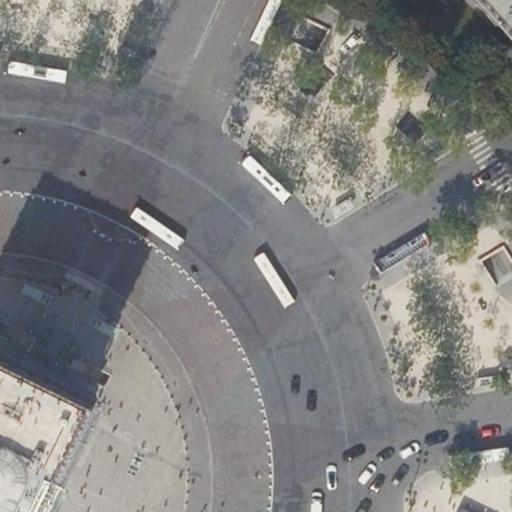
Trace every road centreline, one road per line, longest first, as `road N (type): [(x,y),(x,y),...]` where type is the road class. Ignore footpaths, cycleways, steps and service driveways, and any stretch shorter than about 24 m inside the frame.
road 1 (tertiary): [(289,293),(511,154)]
road 2 (primary): [(289,293),(240,235),(139,168)]
road 3 (primary): [(139,168),(222,0)]
road 4 (primary): [(331,450),(511,423)]
road 5 (primary): [(331,450),(320,376),(289,293)]
road 6 (primary): [(139,168),(0,131)]
